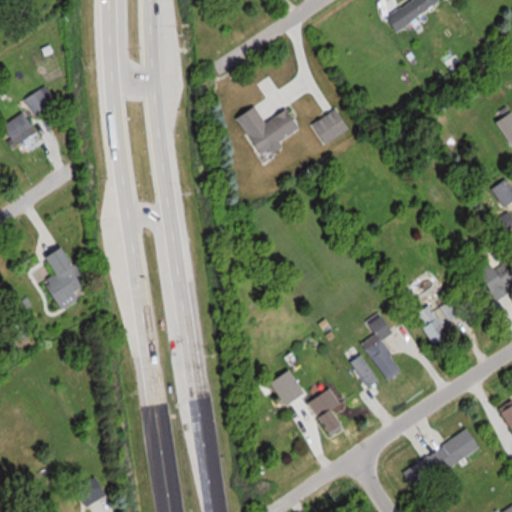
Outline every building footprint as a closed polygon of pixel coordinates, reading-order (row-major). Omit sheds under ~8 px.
[(411,0),(387,16),(397,32),(444,1),(442,0),(411,0)] [(467,59),(457,45),(441,56),(451,71),(467,59)] [(27,98),(38,113),(57,99),(46,84),(27,98)] [(239,118),(264,159),(285,146),(282,140),(304,126),(293,107),(268,121),(259,106),(239,118)] [(352,128),(340,107),(312,122),(323,144),(352,128)] [(20,145),(39,129),(24,110),(4,126),(20,145)] [(511,201),(511,178),(511,177),(493,186),(504,206),(511,201)] [(44,257),(54,274),(47,279),(62,305),(92,286),(67,244),(44,257)] [(495,263),(479,272),(497,301),(511,292),(511,264),(509,260),(497,267),(495,263)] [(443,305),(450,322),(466,316),(459,299),(443,305)] [(416,315),(436,348),(453,337),(433,305),(416,315)] [(388,382),(405,371),(381,332),(364,342),(388,382)] [(264,379),(274,392),(279,388),(286,397),(296,389),(280,368),(264,379)] [(312,404),(333,437),(350,426),(329,393),(312,404)] [(511,407),(503,413),(511,427),(511,407)] [(484,448),(471,428),(404,472),(417,492),(484,448)] [(89,506),(109,493),(97,475),(78,488),(89,506)]
